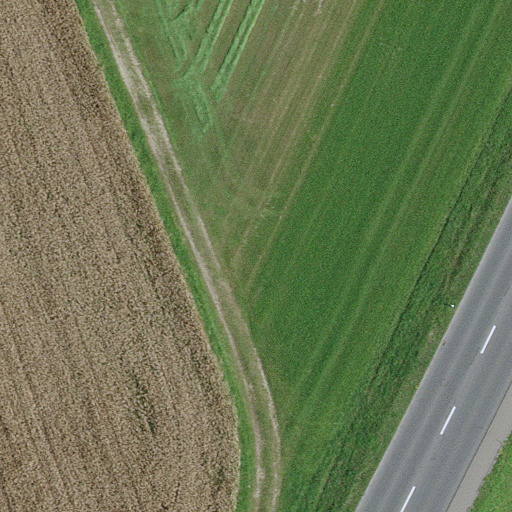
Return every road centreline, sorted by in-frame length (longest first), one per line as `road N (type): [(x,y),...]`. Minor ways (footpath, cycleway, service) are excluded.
road 1 (track): [(266,511),(272,463),(252,365),(105,0)]
road 2 (primary): [(511,290),(400,511)]
